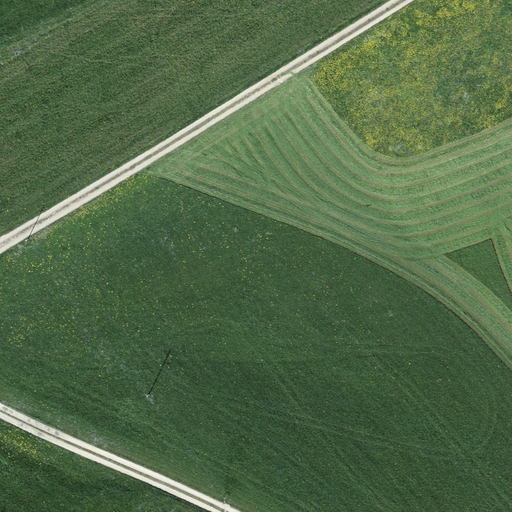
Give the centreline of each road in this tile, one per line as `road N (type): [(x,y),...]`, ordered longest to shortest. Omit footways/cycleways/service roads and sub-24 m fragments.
road 1 (track): [(0,246),(409,0)]
road 2 (track): [(0,419),(211,511)]
